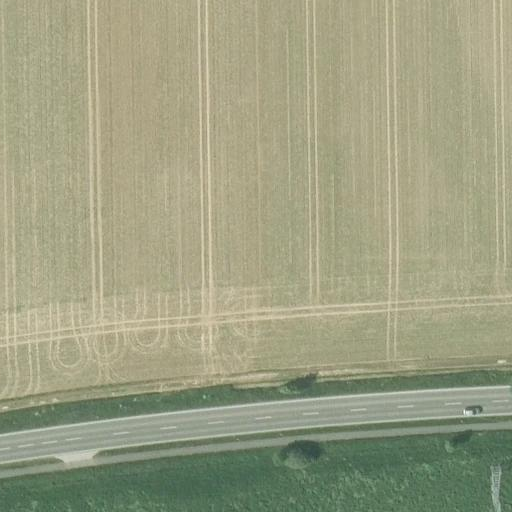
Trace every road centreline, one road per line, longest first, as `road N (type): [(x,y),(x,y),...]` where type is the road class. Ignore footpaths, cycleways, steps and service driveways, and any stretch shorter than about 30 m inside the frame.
road 1 (secondary): [(511,401),(0,448)]
road 2 (track): [(0,408),(272,377),(511,364)]
